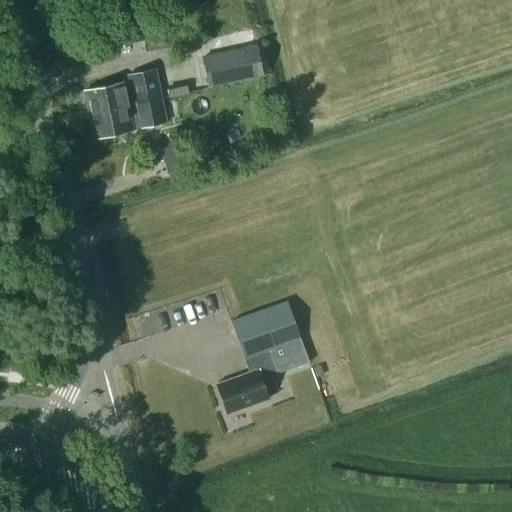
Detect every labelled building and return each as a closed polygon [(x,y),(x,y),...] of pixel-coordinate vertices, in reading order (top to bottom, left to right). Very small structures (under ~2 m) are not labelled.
[(257,76),(257,78),(262,77),(255,45),(204,56),(211,86),(257,76)] [(85,90),(89,113),(161,98),(156,76),(128,83),(129,87),(125,88),(124,82),(85,90)] [(94,137),(165,122),(161,98),(89,113),(94,137)] [(203,160),(224,154),(218,134),(198,140),(203,160)] [(167,172),(181,169),(179,158),(165,161),(167,172)] [(287,301),(231,322),(249,372),(216,384),(227,414),(268,399),(261,379),(279,373),(270,350),(301,339),(287,301)]
